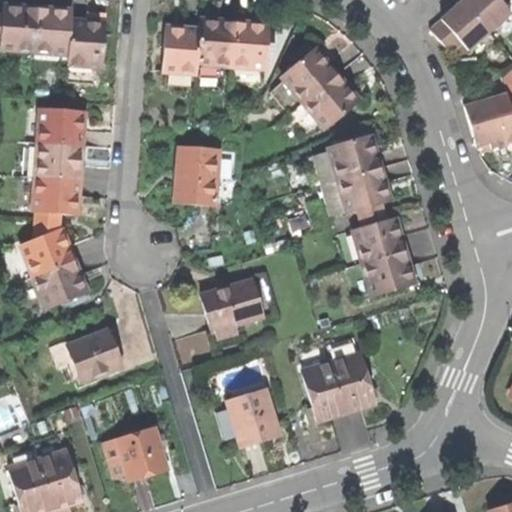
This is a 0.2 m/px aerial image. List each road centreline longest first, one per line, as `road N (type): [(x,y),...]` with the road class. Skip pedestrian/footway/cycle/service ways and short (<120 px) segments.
road 1 (residential): [(475,240),(418,69),(364,0)]
road 2 (residential): [(253,511),(407,462),(445,431)]
road 3 (residential): [(445,431),(486,311),(475,240)]
